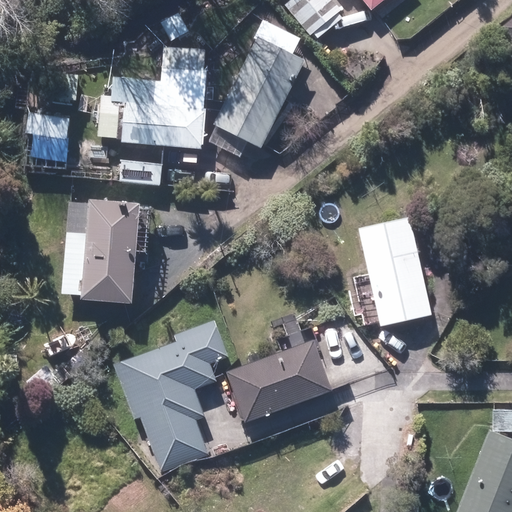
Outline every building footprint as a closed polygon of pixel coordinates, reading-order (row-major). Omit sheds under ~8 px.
[(363,0),(375,13),(390,0),(363,0)] [(296,54),(304,38),(267,21),(212,139),(247,156),(253,144),(267,150),(309,60),(296,54)] [(136,101),(129,101),(127,147),(206,150),(210,50),(166,48),(165,84),(136,82),(136,101)] [(43,85),(24,83),(21,108),(40,110),(43,85)] [(126,95),(103,94),(101,136),(124,138),(126,95)] [(73,116),(34,114),(33,136),(72,138),(73,116)] [(75,154),(37,153),(37,171),(75,171),(75,154)] [(69,235),(90,236),(86,297),(137,299),(140,249),(153,250),(155,214),(141,213),(142,199),(95,197),(95,200),(71,199),(69,235)] [(415,214),(363,224),(384,325),(436,315),(415,214)] [(229,356),(217,319),(177,332),(181,343),(120,362),(136,414),(145,412),(160,460),(216,443),(214,435),(221,433),(214,412),(207,415),(201,394),(221,387),(213,362),(229,356)] [(314,337),(231,370),(252,423),(335,390),(314,337)] [(511,410),(493,410),(492,431),(511,431),(511,410)] [(511,511),(511,440),(489,431),(456,511),(511,511)] [(242,511),(233,499),(216,511),(242,511)]
